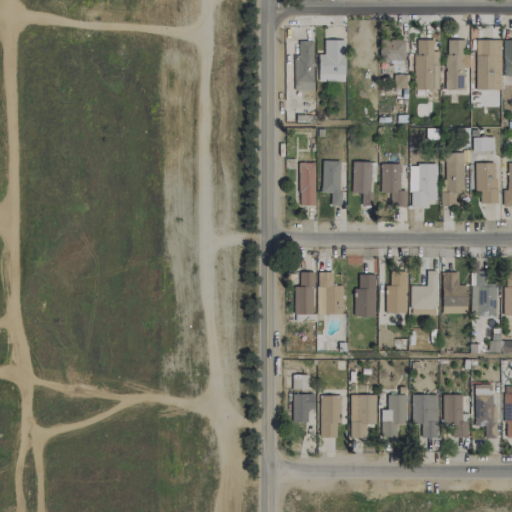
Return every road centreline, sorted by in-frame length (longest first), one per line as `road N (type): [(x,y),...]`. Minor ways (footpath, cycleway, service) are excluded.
road 1 (residential): [(268,0),(266,511)]
road 2 (residential): [(262,234),(511,239)]
road 3 (residential): [(267,468),(511,468)]
road 4 (residential): [(269,8),(511,9)]
